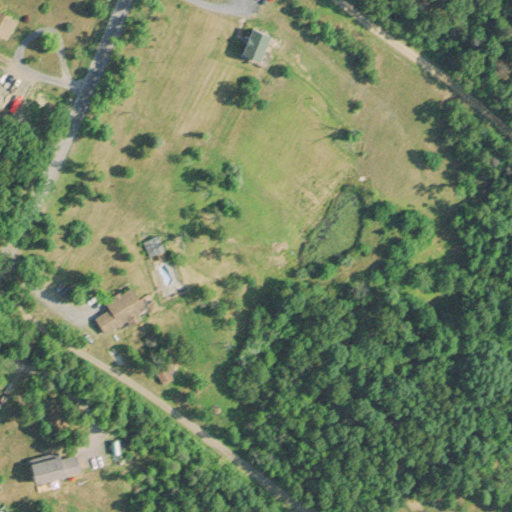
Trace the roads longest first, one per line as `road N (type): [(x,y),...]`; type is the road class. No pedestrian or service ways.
road 1 (residential): [(0,269),(66,142),(125,0)]
road 2 (residential): [(336,0),(511,129)]
